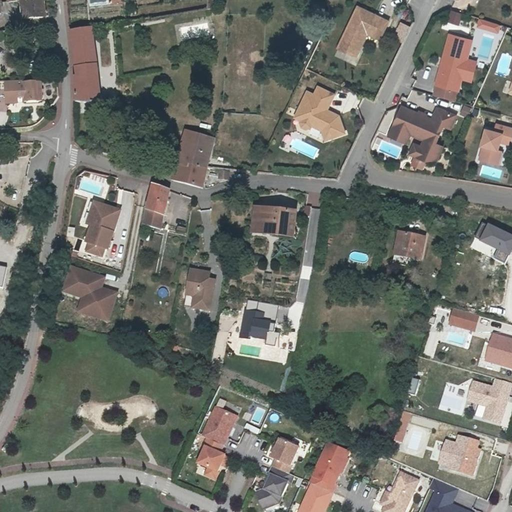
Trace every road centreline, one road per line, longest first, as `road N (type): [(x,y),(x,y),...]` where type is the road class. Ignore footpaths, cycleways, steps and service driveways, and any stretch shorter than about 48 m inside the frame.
road 1 (residential): [(354,164),(343,187),(251,181),(199,195),(64,146)]
road 2 (residential): [(64,146),(33,330),(0,427)]
road 3 (residential): [(0,485),(122,474),(224,511)]
road 4 (residential): [(433,0),(354,164)]
road 5 (residential): [(354,164),(376,178),(511,199)]
road 6 (residential): [(59,0),(64,146)]
